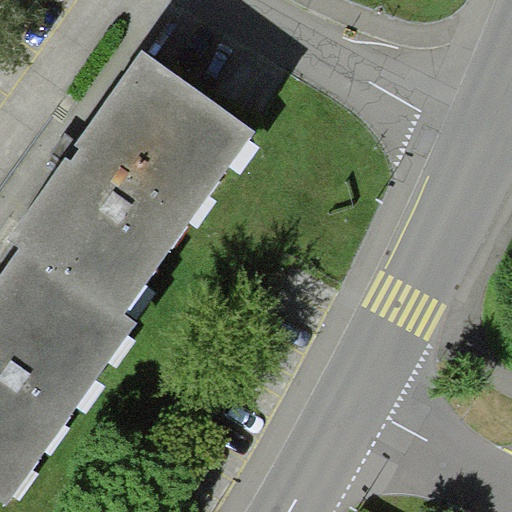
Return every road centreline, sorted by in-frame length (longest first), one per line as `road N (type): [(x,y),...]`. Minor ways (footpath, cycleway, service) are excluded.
road 1 (residential): [(490,143),(413,307),(346,415)]
road 2 (residential): [(236,0),(490,143)]
road 3 (residential): [(346,415),(511,500)]
road 4 (unknown): [(98,0),(0,137)]
